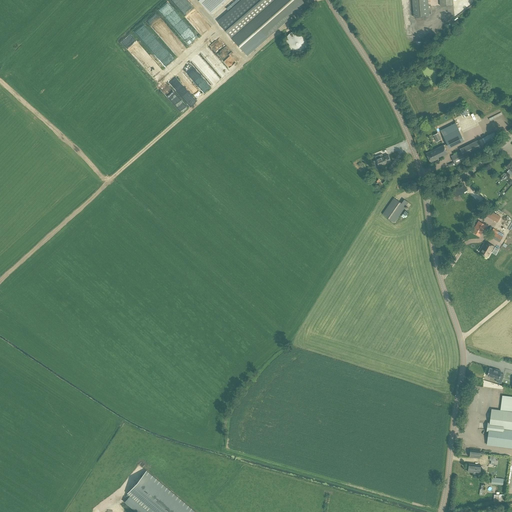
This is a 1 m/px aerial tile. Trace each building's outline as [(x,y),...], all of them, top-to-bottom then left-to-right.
[(199,0),(210,12),(223,0),(199,0)] [(242,0),(218,21),(235,40),(281,0),(242,0)] [(306,4),(302,0),(281,0),(235,40),(249,55),(306,4)] [(427,0),(412,0),(413,17),(429,16),(427,0)] [(409,9),(401,9),(402,34),(410,33),(409,9)] [(399,46),(397,17),(387,18),(389,46),(399,46)] [(156,44),(158,44),(142,23),(132,31),(150,54),(158,47),(156,44)] [(303,39),(300,30),(283,35),(288,49),(296,46),(294,41),(303,39)] [(171,40),(174,46),(179,44),(176,37),(171,40)] [(205,58),(197,64),(205,75),(213,69),(205,58)] [(469,120),(465,121),(464,119),(461,120),(465,129),(477,123),(474,118),(469,120)] [(452,125),(441,130),(442,133),(450,148),(464,142),(458,129),(455,130),(452,125)] [(461,152),(451,157),(453,161),(455,164),(455,165),(456,164),(458,167),(468,162),(466,159),(476,155),(477,153),(484,150),(479,140),(460,149),(461,152)] [(443,145),(426,154),(431,163),(448,154),(443,145)] [(382,154),(375,157),(379,167),(391,162),(388,155),(383,157),(382,154)] [(500,182),(496,187),(501,191),(505,187),(500,182)] [(464,184),(452,191),(456,197),(467,190),(464,184)] [(394,198),(382,214),(394,222),(408,203),(404,200),(401,204),(394,198)] [(500,217),(490,211),(487,216),(497,222),(500,217)] [(480,236),(486,225),(479,221),(475,228),(473,232),(475,233),(480,236)] [(499,242),(503,237),(492,231),(489,236),(499,242)] [(486,242),(480,252),(488,257),(494,247),(486,242)] [(497,370),(489,368),(487,376),(497,379),(497,382),(501,383),(504,375),(501,374),(502,372),(501,372),(501,371),(497,370)] [(488,423),(487,431),(489,431),(487,445),(511,448),(511,411),(492,409),(490,423),(488,423)] [(470,450),(469,457),(480,458),(480,455),(484,455),(485,453),(481,452),(481,451),(470,450)] [(490,455),(489,460),(491,460),(491,464),(498,465),(498,461),(495,461),(496,456),(490,455)] [(116,484),(149,511),(194,511),(135,461),(116,484)] [(469,464),(468,472),(480,473),(481,465),(469,464)] [(138,511),(111,489),(102,500),(116,511),(138,511)]
